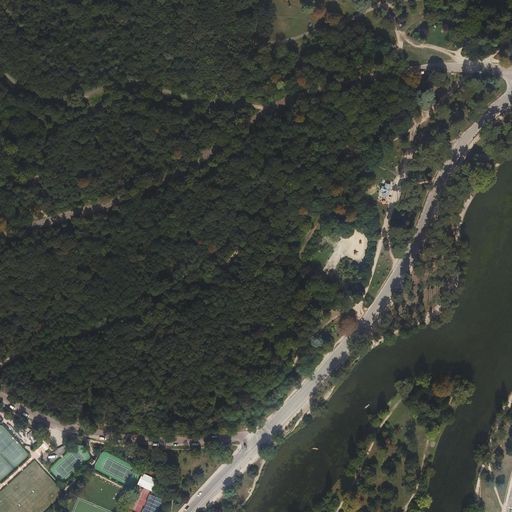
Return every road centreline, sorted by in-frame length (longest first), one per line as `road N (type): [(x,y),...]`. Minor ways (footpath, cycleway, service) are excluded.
road 1 (unknown): [(0,366),(53,339),(194,295),(306,178),(425,116),(474,67)]
road 2 (track): [(0,72),(57,98),(131,80),(203,99),(253,46),(394,0)]
road 3 (unclassified): [(0,397),(63,427),(115,438),(252,438),(187,511)]
